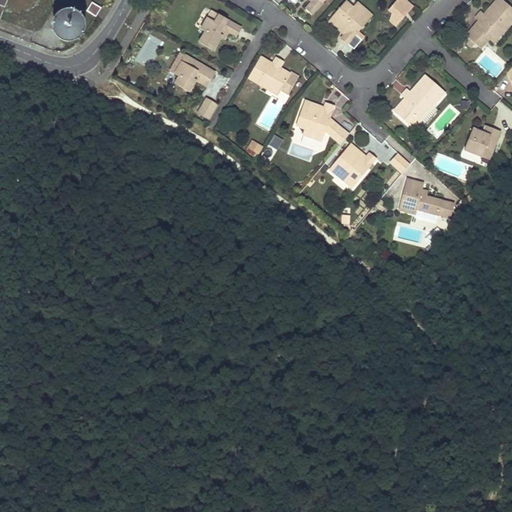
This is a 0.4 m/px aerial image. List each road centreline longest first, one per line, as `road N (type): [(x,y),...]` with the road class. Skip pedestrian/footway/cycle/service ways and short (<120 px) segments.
road 1 (residential): [(250,0),(338,72),(360,79),(379,73),(448,0)]
road 2 (tertiary): [(0,43),(49,63),(78,64),(127,0)]
